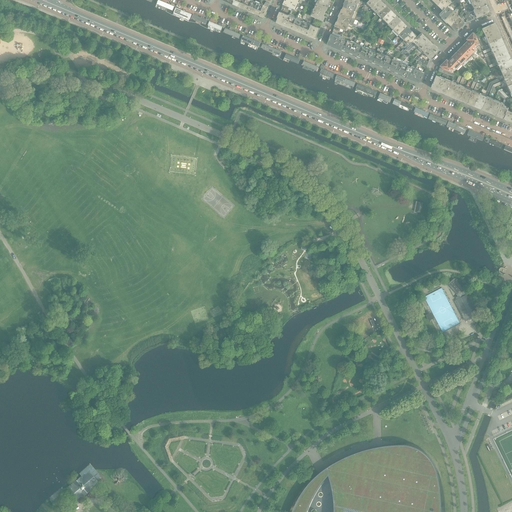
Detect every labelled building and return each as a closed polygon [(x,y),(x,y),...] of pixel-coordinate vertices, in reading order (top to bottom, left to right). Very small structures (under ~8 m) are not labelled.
[(172,11),(173,7),(157,0),(155,4),(159,6),(158,9),(167,13),(168,10),(172,11)] [(248,11),(252,1),(250,0),(234,0),(232,5),(236,6),(236,5),(244,9),(244,10),(248,11)] [(295,9),(297,3),(298,0),(286,0),(286,2),(285,1),(283,4),(289,7),(292,8),(295,9)] [(383,3),(381,1),(379,0),(370,0),(367,3),(377,14),(386,5),(383,3)] [(448,0),(432,0),(435,3),(435,2),(441,8),(440,8),(443,11),(447,6),(449,5),(450,5),(452,3),(448,0)] [(467,0),(469,4),(472,3),(474,10),(486,5),(485,2),(484,2),(483,0),(467,0)] [(264,17),(270,3),(266,1),(265,4),(264,4),(263,6),(259,4),(252,1),(248,11),(251,13),(251,12),(260,16),(259,16),(263,18),(264,17)] [(351,18),(354,12),(357,5),(346,1),(344,4),(345,4),(343,8),(342,10),(340,13),(351,18)] [(326,11),(328,8),(317,3),(314,2),(313,5),(316,6),(313,14),(310,13),(309,15),(315,18),(323,21),(324,18),(323,17),(326,10),(326,11)] [(393,14),(391,11),(388,8),(386,5),(377,14),(388,24),(396,16),(394,13),(393,14)] [(470,14),(469,16),(472,20),(474,19),(477,17),(490,12),(486,5),(474,10),(474,11),(469,13),(470,14)] [(444,21),(453,12),(447,6),(443,11),(439,14),(442,18),(444,21)] [(191,15),(175,8),(172,14),(188,21),(191,15)] [(456,31),(464,23),(459,17),(453,12),(444,21),(447,23),(448,23),(451,25),(451,26),(451,27),(455,32),(456,31)] [(292,30),(296,19),(288,16),(288,17),(280,13),(276,22),(276,23),(280,25),(280,24),(288,28),(292,30)] [(346,31),(349,24),(351,18),(340,13),(339,16),(340,17),(337,23),(336,23),(335,26),(341,29),(346,31)] [(205,25),(207,21),(193,15),(191,19),(196,21),(195,23),(200,25),(201,23),(205,25)] [(404,24),(401,21),(399,19),(399,18),(396,16),(388,24),(399,35),(407,26),(404,24)] [(374,29),(381,21),(382,20),(381,18),(379,20),(374,25),(374,26),(372,28),(374,29)] [(311,26),(311,25),(296,19),(292,30),(295,31),(295,30),(304,34),(303,35),(307,36),(311,26)] [(375,30),(383,23),(381,21),(374,29),(375,30)] [(221,31),(222,27),(209,22),(207,26),(209,26),(208,28),(212,29),(212,28),(221,31)] [(501,38),(495,24),(483,29),(486,36),(489,44),(501,38)] [(316,39),(319,29),(311,26),(307,36),(314,39),(314,38),(315,38),(316,39)] [(404,39),(409,45),(418,37),(415,34),(415,35),(409,29),(410,29),(407,26),(399,35),(404,39)] [(238,39),(240,35),(225,28),(223,33),(232,36),(232,38),(235,39),(235,38),(238,39)] [(419,47),(428,38),(425,35),(424,36),(421,33),(418,37),(409,45),(406,48),(409,51),(414,45),(417,45),(419,47)] [(475,48),(479,45),(480,44),(479,43),(479,42),(478,40),(478,39),(477,39),(475,33),(473,34),(467,39),(468,41),(463,46),(472,54),(476,50),(475,48)] [(343,51),(348,41),(348,40),(349,38),(343,35),(342,38),(340,37),(340,38),(331,35),(328,44),(328,45),(343,51)] [(257,50),(260,43),(242,36),(241,40),(249,43),(248,46),(257,50)] [(436,46),(434,44),(434,45),(433,45),(432,43),(429,41),(430,40),(428,38),(419,47),(430,58),(438,50),(439,49),(436,46)] [(508,53),(501,38),(489,44),(495,58),(508,53)] [(358,57),(363,47),(348,41),(343,51),(358,57)] [(280,56),(282,52),(263,44),(261,48),(280,56)] [(471,58),(470,57),(472,54),(463,46),(453,56),(462,65),(467,60),(469,61),(471,58)] [(373,64),(378,53),(363,47),(358,57),(373,64)] [(393,60),(394,57),(386,54),(387,52),(385,52),(384,56),(378,53),(373,64),(389,70),(393,60)] [(511,67),(511,62),(511,60),(508,53),(495,58),(502,72),(511,67)] [(298,64),(300,60),(286,54),(284,58),(283,61),(288,63),(289,60),(298,64)] [(457,69),(462,65),(453,56),(448,61),(447,60),(441,66),(440,68),(447,71),(448,71),(450,72),(451,72),(452,73),(453,71),(456,68),(457,69)] [(404,77),(408,66),(393,60),(389,70),(404,77)] [(318,72),(319,68),(304,61),(302,65),(318,72)] [(420,82),(424,74),(415,70),(416,69),(417,67),(409,64),(408,66),(404,77),(419,83),(420,82)] [(511,84),(511,67),(502,72),(508,86),(511,84)] [(335,74),(321,69),(320,73),(321,73),(320,76),(329,80),(330,77),(333,78),(335,74)] [(354,86),(355,83),(337,75),(336,79),(343,82),(342,85),(349,87),(350,85),(354,86)] [(446,94),(451,83),(436,76),(432,88),(446,94)] [(461,100),(465,89),(451,83),(446,94),(461,100)] [(378,92),(357,84),(355,88),(357,88),(356,91),(365,95),(366,92),(376,96),(378,92)] [(475,106),(480,95),(465,89),(461,100),(475,106)] [(390,103),(392,98),(380,93),(376,102),(381,104),(383,100),(390,103)] [(489,112),(494,101),(480,95),(475,106),(489,112)] [(506,114),(508,109),(505,108),(505,106),(503,106),(504,105),(499,103),(500,100),(495,98),(494,101),(489,112),(504,119),(506,114)] [(412,110),(413,107),(394,99),(392,104),(408,112),(409,109),(412,110)] [(427,118),(428,113),(416,108),(414,112),(427,118)] [(445,125),(447,121),(429,114),(428,118),(440,123),(439,125),(444,127),(445,125)] [(464,134),(466,129),(448,122),(446,126),(447,126),(446,127),(450,129),(452,129),(464,134)] [(484,137),(469,130),(467,134),(472,137),(471,140),(477,142),(478,139),(482,141),(484,137)] [(501,149),(502,145),(486,138),(484,142),(501,149)] [(472,301),(468,294),(467,294),(465,292),(464,290),(454,278),(448,284),(458,296),(458,295),(460,298),(456,300),(467,320),(471,318),(474,317),(475,317),(475,316),(477,315),(476,312),(477,311),(476,308),(475,306),(476,305),(475,305),(473,300),(472,301)] [(440,511),(440,499),(439,488),(438,476),(436,470),(433,463),(429,457),(423,452),(417,448),(411,446),(400,445),(391,445),(384,446),(375,448),(364,451),(354,454),(346,457),(338,461),(331,465),(326,468),(321,472),(318,475),(316,476),(315,477),(310,482),(305,488),(302,493),(297,502),(293,511),(292,511),(440,511)] [(95,480),(89,473),(89,474),(88,473),(82,478),(81,477),(80,478),(73,484),(72,485),(72,486),(68,489),(75,498),(77,497),(78,498),(81,496),(82,496),(83,496),(90,490),(90,491),(92,489),(91,487),(98,482),(96,480),(95,480)]
